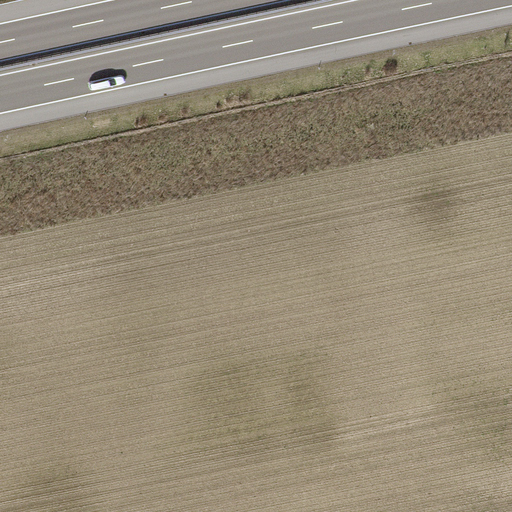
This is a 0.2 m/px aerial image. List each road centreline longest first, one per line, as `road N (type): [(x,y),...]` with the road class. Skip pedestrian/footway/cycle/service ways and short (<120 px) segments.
road 1 (motorway): [(0,94),(454,0)]
road 2 (motorway): [(205,0),(0,42)]
